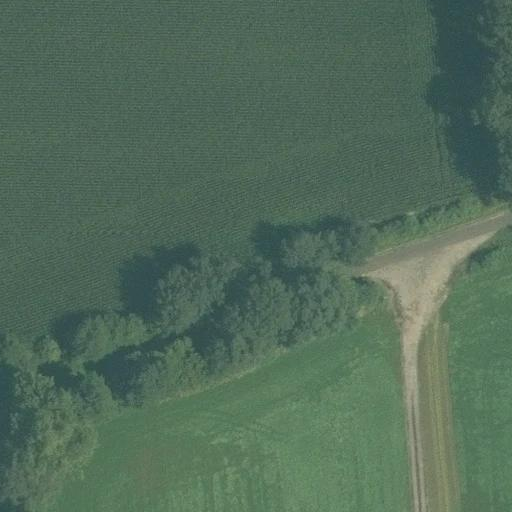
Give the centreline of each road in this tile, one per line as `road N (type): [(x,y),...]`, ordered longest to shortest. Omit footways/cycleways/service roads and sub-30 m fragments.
road 1 (unclassified): [(0,405),(511,227)]
road 2 (track): [(401,265),(420,511)]
